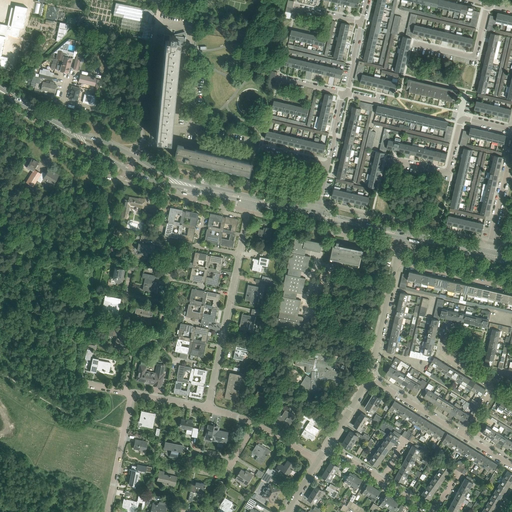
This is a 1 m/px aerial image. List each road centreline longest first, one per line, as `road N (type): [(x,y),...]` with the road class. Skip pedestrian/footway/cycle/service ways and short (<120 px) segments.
road 1 (residential): [(327,164),(189,131),(196,75),(181,72),(191,30),(157,22)]
road 2 (residential): [(208,409),(238,254)]
road 3 (unclassified): [(126,170),(120,179),(90,169),(0,114)]
road 4 (tertiary): [(126,170),(250,202)]
road 5 (tertiary): [(251,197),(173,177),(134,157)]
road 6 (residential): [(385,158),(447,173),(460,117)]
road 7 (residential): [(108,511),(131,393)]
